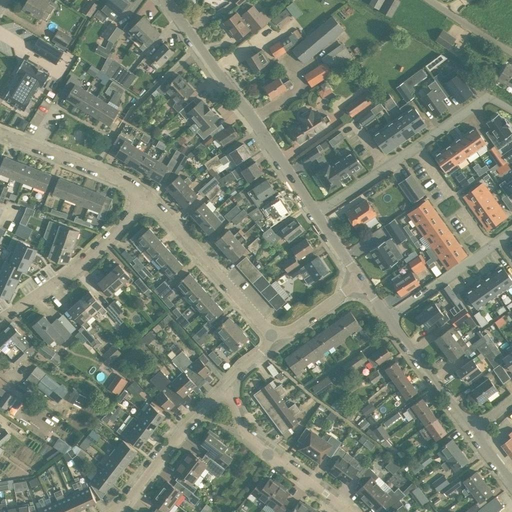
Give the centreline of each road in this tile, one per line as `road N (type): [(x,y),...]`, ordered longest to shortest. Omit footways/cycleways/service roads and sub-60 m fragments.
road 1 (residential): [(316,217),(168,0)]
road 2 (residential): [(0,320),(62,279),(146,196)]
road 3 (residential): [(146,196),(272,335)]
road 4 (residential): [(474,431),(360,284)]
road 5 (residential): [(224,388),(246,433),(351,511)]
road 6 (residential): [(0,132),(146,196)]
road 7 (residential): [(128,504),(182,428),(224,388)]
road 8 (residential): [(511,235),(489,250),(419,149)]
road 9 (residential): [(316,217),(419,149)]
